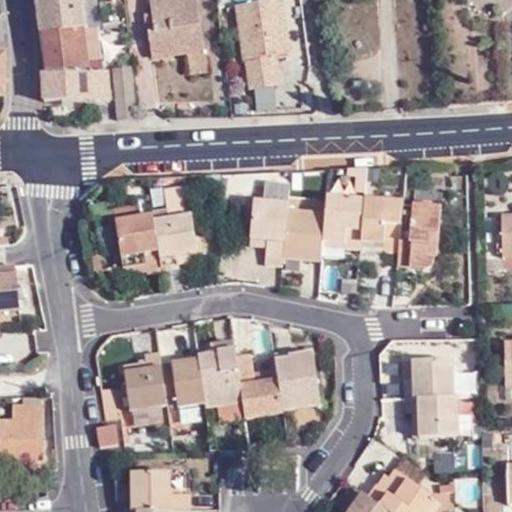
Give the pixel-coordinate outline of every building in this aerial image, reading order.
[(38,0),(41,20),(43,33),(86,29),(82,0),(38,0)] [(151,0),(153,12),(146,13),(152,51),(186,46),(188,53),(192,72),(210,70),(208,53),(205,53),(195,0),(151,0)] [(279,1),(238,6),(249,87),(282,84),(277,54),(288,52),(279,1)] [(99,28),(86,29),(43,33),(48,73),(91,73),(90,62),(103,62),(99,28)] [(152,51),(153,59),(188,53),(186,46),(152,51)] [(103,62),(90,62),(91,73),(105,73),(104,70),(103,62)] [(132,67),(113,69),(118,121),(138,120),(132,67)] [(91,73),(48,73),(42,73),(45,102),(112,102),(108,74),(105,73),(91,73)] [(368,179),(368,171),(348,172),(348,180),(368,179)] [(264,184),(263,202),(289,204),(290,186),(264,184)] [(166,192),(170,217),(192,214),(187,188),(166,192)] [(366,200),(328,197),(326,215),(324,242),(349,245),(348,250),(358,251),(361,252),(364,218),(365,212),(366,200)] [(284,259),(288,212),(289,204),(263,202),(255,201),(252,238),(266,240),(266,246),(265,266),(284,267),(284,259)] [(162,273),(153,220),(137,223),(135,207),(114,211),(117,226),(125,272),(145,270),(146,276),(162,273)] [(411,230),(401,229),(399,267),(424,270),(436,257),(438,210),(413,208),(411,230)] [(324,242),(326,215),(288,212),(284,259),(322,262),(323,258),(323,248),(324,242)] [(382,258),(382,266),(399,267),(401,229),(402,216),(365,212),(364,218),(361,252),(361,257),(382,258)] [(199,256),(192,214),(170,217),(153,220),(162,273),(179,270),(178,259),(199,256)] [(502,262),(511,261),(511,219),(501,220),(502,262)] [(348,250),(349,245),(324,242),(323,248),(323,258),(357,261),(358,251),(348,250)] [(361,257),(360,264),(382,266),(382,258),(361,257)] [(0,310),(20,309),(16,266),(0,267),(0,310)] [(208,353),(208,350),(199,351),(200,360),(238,354),(236,346),(222,348),(223,351),(208,353)] [(252,351),(238,354),(245,403),(247,417),(285,412),(280,379),(257,383),(256,374),(252,351)] [(315,358),(314,353),(277,358),(278,363),(315,358)] [(207,405),(207,409),(223,407),(245,403),(238,354),(200,360),(207,405)] [(278,363),(279,371),(280,379),(285,412),(321,407),(315,358),(278,363)] [(169,411),(162,366),(161,360),(147,363),(148,371),(126,375),(133,418),(164,412),(169,411)] [(207,405),(200,360),(162,366),(169,411),(207,405)] [(413,382),(406,383),(406,402),(453,400),(453,363),(413,364),(413,382)] [(280,379),(279,371),(256,374),(257,383),(280,379)] [(117,424),(114,396),(102,397),(105,426),(117,424)] [(421,437),(459,436),(458,400),(453,400),(406,402),(406,417),(410,416),(420,416),(421,437)] [(225,421),(247,417),(245,403),(223,407),(225,421)] [(14,408),(14,422),(0,422),(0,460),(17,460),(16,453),(45,453),(45,408),(14,408)] [(166,422),(164,412),(133,418),(134,427),(166,422)] [(410,416),(411,437),(421,437),(420,416),(410,416)] [(120,447),(118,428),(99,430),(101,449),(120,447)] [(171,475),(134,475),(135,511),(189,511),(190,496),(187,496),(171,496),(171,475)] [(187,496),(186,475),(171,475),(171,496),(187,496)] [(380,483),(368,501),(370,502),(373,504),(385,487),(389,482),(384,478),(380,483)] [(373,504),(370,502),(368,501),(356,492),(345,507),(348,509),(351,511),(383,511),(374,505),(373,504)]
